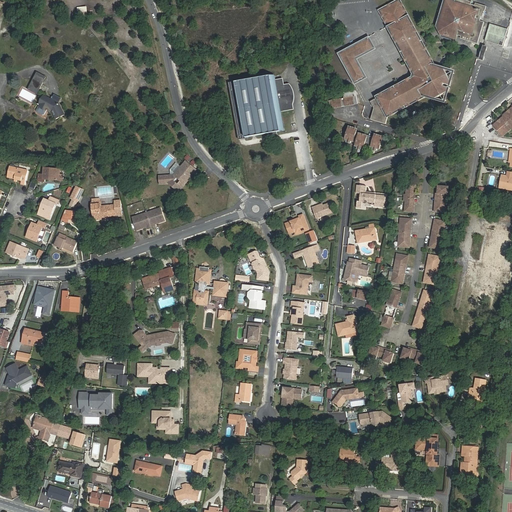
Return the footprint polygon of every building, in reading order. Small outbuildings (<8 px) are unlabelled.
[(440,69),(447,72),(452,74),(450,80),(447,86),(447,88),(445,94),(443,100),(436,98),(428,95),(426,91),(423,92),(423,96),(388,114),(387,117),(427,97),(444,102),(454,73),(437,67),(401,0),(395,0),(378,9),(412,76),(375,95),(375,97),(380,95),(414,77),(416,75),(415,73),(383,10),(401,1),(433,65),(431,68),(434,70),(435,68),(436,68),(439,70),(440,69)] [(443,0),(438,19),(433,33),(456,40),(458,35),(443,31),(440,25),(448,1),(454,3),(455,0),(443,0)] [(478,37),(483,22),(483,21),(480,20),(481,16),(483,17),(487,6),(477,2),(476,5),(471,3),(472,1),(468,0),(455,0),(454,3),(448,1),(440,25),(443,31),(458,35),(459,36),(459,37),(476,43),(478,37)] [(436,68),(435,68),(434,70),(431,68),(433,65),(401,1),(383,10),(415,73),(418,74),(417,78),(414,77),(380,95),(375,97),(371,99),(375,106),(371,118),(386,122),(387,117),(388,114),(423,96),(423,92),(426,91),(428,95),(436,98),(445,94),(447,88),(442,86),(442,84),(447,86),(450,80),(447,72),(440,69),(439,70),(436,68)] [(78,18),(88,17),(87,6),(77,7),(78,18)] [(483,22),(478,37),(483,38),(485,39),(490,24),(483,22)] [(490,24),(485,39),(485,40),(498,45),(502,43),(507,28),(490,23),(490,24)] [(372,49),(356,57),(359,63),(361,63),(359,59),(376,50),(369,37),(339,52),(346,65),(348,65),(342,53),(367,41),(369,41),(372,46),(372,49)] [(359,63),(356,57),(372,49),(372,46),(369,41),(367,41),(342,53),(348,65),(355,78),(358,79),(360,79),(361,78),(363,77),(363,75),(363,73),(363,72),(359,63)] [(481,59),(484,51),(485,46),(480,45),(477,58),(481,59)] [(368,77),(361,63),(359,63),(363,72),(363,73),(363,75),(363,77),(361,78),(360,79),(358,79),(355,78),(348,65),(346,65),(355,83),(368,77)] [(32,86),(40,90),(48,75),(41,71),(32,86)] [(247,136),(270,132),(278,130),(285,129),(285,127),(282,127),(279,110),(283,110),(289,108),(288,103),(292,102),(292,97),(292,93),(290,88),(289,84),(284,84),(283,78),(276,79),(275,74),(237,81),(247,136)] [(66,115),(61,104),(45,94),(38,106),(50,113),(53,112),(57,119),(66,115)] [(352,94),(332,97),(333,104),(353,101),(352,94)] [(511,125),(511,103),(511,105),(511,106),(501,115),(502,116),(492,124),(500,135),(511,125)] [(376,133),(375,136),(374,138),(368,135),(368,134),(360,131),(357,131),(358,129),(349,126),(347,135),(358,138),(357,141),(365,144),(366,140),(381,145),(384,136),(376,133)] [(187,154),(184,158),(190,162),(193,159),(187,154)] [(169,174),(159,174),(159,182),(169,182),(178,190),(189,176),(191,173),(195,168),(190,163),(189,164),(187,162),(185,160),(180,166),(173,173),(169,174)] [(180,166),(175,162),(169,169),(169,174),(173,173),(180,166)] [(25,183),(27,169),(9,165),(7,175),(15,177),(18,178),(21,178),(21,182),(25,183)] [(60,168),(43,168),(43,174),(38,174),(38,181),(45,181),(45,179),(59,179),(59,174),(60,168)] [(511,190),(511,177),(500,176),(498,188),(511,190)] [(383,208),(385,196),(365,193),(366,191),(366,186),(357,185),(356,193),(360,194),(360,201),(363,202),(374,204),(374,205),(373,206),(383,208)] [(84,189),(77,186),(72,197),(73,198),(79,200),(84,189)] [(401,196),(401,199),(409,200),(409,196),(411,196),(412,186),(403,186),(402,196),(401,196)] [(447,188),(437,187),(436,195),(437,195),(437,199),(439,199),(445,200),(445,196),(446,196),(447,188)] [(58,204),(60,200),(52,196),(50,200),(45,198),(39,213),(46,216),(47,214),(51,216),(56,203),(58,204)] [(402,203),(401,213),(410,213),(411,204),(409,204),(409,200),(401,199),(400,203),(402,203)] [(433,213),(444,214),(445,200),(439,199),(437,199),(436,203),(434,202),(433,213)] [(123,214),(121,200),(117,201),(117,205),(102,206),(101,204),(94,205),(95,213),(96,213),(97,217),(97,220),(104,219),(104,217),(109,217),(109,216),(123,214)] [(328,201),(322,204),(315,206),(315,204),(311,205),(315,217),(331,211),(328,201)] [(130,213),(145,211),(143,203),(129,204),(130,213)] [(166,221),(162,208),(148,213),(153,227),(156,226),(156,224),(156,223),(158,223),(166,221)] [(69,210),(66,218),(73,219),(79,219),(77,211),(69,210)] [(298,217),(290,220),(285,222),(288,232),(294,230),(295,233),(308,227),(302,212),(297,214),(298,217)] [(153,227),(148,213),(134,217),(138,230),(146,227),(146,226),(148,226),(148,227),(149,228),(153,227)] [(32,222),(30,229),(31,229),(28,237),(36,241),(43,227),(44,228),(47,222),(41,219),(39,225),(32,222)] [(408,220),(397,220),(396,234),(405,235),(405,231),(408,231),(408,220)] [(358,242),(365,240),(365,238),(374,236),(373,232),(375,231),(373,221),(367,223),(368,227),(355,230),(358,242)] [(442,237),(444,223),(433,221),(431,231),(434,232),(433,235),(442,237)] [(484,295),(491,296),(492,291),(493,289),(497,290),(491,320),(501,322),(511,273),(503,271),(503,272),(501,272),(510,230),(491,226),(482,267),(481,266),(476,265),(475,265),(475,269),(468,268),(465,279),(459,312),(466,314),(461,339),(471,341),(477,316),(476,316),(481,287),(485,288),(485,289),(484,295)] [(491,226),(489,226),(481,266),(482,267),(491,226)] [(511,231),(510,230),(501,272),(503,272),(503,271),(511,231)] [(314,231),(306,233),(309,244),(318,241),(314,231)] [(396,234),(395,248),(407,249),(407,239),(404,238),(405,235),(396,234)] [(439,251),(442,237),(433,235),(433,239),(430,238),(428,249),(439,251)] [(74,251),(77,241),(68,237),(67,239),(59,236),(55,246),(64,249),(64,248),(74,251)] [(16,254),(15,256),(20,258),(21,256),(25,258),(28,249),(11,241),(6,252),(10,254),(10,252),(16,254)] [(318,243),(294,252),(296,257),(305,254),(306,257),(308,257),(309,260),(307,260),(309,265),(320,261),(315,250),(320,248),(318,243)] [(255,251),(248,255),(250,258),(251,258),(251,261),(253,262),(253,264),(255,269),(257,270),(258,273),(258,277),(259,279),(268,280),(268,276),(268,274),(269,272),(267,269),(266,268),(265,267),(266,265),(262,259),(259,257),(256,252),(255,251)] [(405,257),(394,255),(392,269),(400,271),(401,267),(403,268),(405,257)] [(436,272),(439,258),(428,256),(426,266),(428,267),(428,270),(436,272)] [(367,273),(369,266),(361,264),(361,260),(350,258),(349,262),(348,262),(347,265),(348,266),(348,268),(347,269),(345,279),(356,281),(357,271),(367,273)] [(206,295),(206,291),(206,288),(215,289),(215,295),(228,296),(228,294),(230,294),(230,290),(228,290),(229,288),(231,288),(231,284),(229,284),(229,282),(216,281),(215,287),(208,286),(208,282),(208,280),(207,280),(208,271),(210,271),(210,269),(210,267),(201,266),(200,267),(200,271),(198,271),(197,280),(199,280),(199,283),(199,285),(200,286),(199,291),(199,294),(195,294),(195,301),(198,301),(198,304),(205,305),(205,301),(208,302),(209,295),(206,295)] [(166,290),(174,288),(171,278),(175,277),(172,267),(163,270),(165,276),(161,277),(160,273),(143,278),(146,288),(161,284),(163,283),(166,290)] [(400,271),(392,269),(389,283),(400,285),(402,275),(400,274),(400,271)] [(433,286),(436,272),(428,270),(427,274),(424,273),(422,284),(433,286)] [(298,282),(296,282),(296,286),(293,286),(292,293),(306,293),(308,281),(311,281),(311,275),(297,275),(296,279),(298,280),(298,282)] [(464,279),(457,312),(459,312),(465,279),(464,279)] [(175,290),(174,288),(166,290),(163,283),(161,284),(165,293),(175,290)] [(10,295),(9,291),(18,291),(19,290),(19,285),(0,287),(0,307),(11,306),(10,301),(8,299),(7,295),(10,295)] [(262,301),(264,287),(243,285),(243,290),(253,291),(250,293),(250,297),(253,301),(252,309),(266,310),(266,304),(264,303),(262,301)] [(56,290),(37,286),(34,299),(41,301),(44,304),(43,306),(42,313),(50,315),(56,290)] [(483,289),(485,289),(485,288),(481,287),(476,316),(477,316),(483,289)] [(63,306),(82,308),(82,298),(71,297),(71,291),(64,290),(63,306)] [(368,300),(369,293),(356,291),(355,298),(368,300)] [(399,294),(391,291),(388,301),(386,300),(385,304),(393,306),(395,303),(396,303),(399,294)] [(428,304),(431,295),(423,292),(420,301),(422,302),(421,305),(429,308),(430,304),(428,304)] [(294,314),(293,314),(292,323),(302,323),(304,302),(291,302),(291,306),(293,306),(293,310),(295,310),(294,314)] [(384,307),(386,308),(383,317),(391,320),(394,311),(392,310),(393,306),(385,304),(384,307)] [(428,311),(429,308),(421,305),(420,309),(418,308),(415,318),(423,320),(426,311),(428,311)] [(348,320),(338,321),(340,333),(347,332),(347,330),(357,328),(356,324),(358,324),(356,313),(350,314),(350,317),(351,319),(348,320)] [(391,320),(383,317),(380,327),(388,330),(391,320)] [(420,330),(423,320),(415,318),(412,327),(420,330)] [(259,325),(246,323),(245,330),(249,330),(249,332),(244,331),(243,337),(247,337),(248,337),(248,342),(257,343),(258,336),(258,335),(258,334),(258,333),(259,325)] [(248,337),(247,337),(246,343),(258,344),(259,336),(260,333),(261,325),(259,325),(258,333),(258,334),(258,335),(258,336),(257,343),(248,342),(248,337)] [(10,332),(3,329),(0,337),(7,341),(10,332)] [(26,329),(24,338),(34,341),(34,342),(42,344),(45,333),(26,329)] [(136,335),(144,345),(147,348),(150,346),(151,346),(152,345),(156,344),(157,345),(162,344),(163,343),(169,342),(173,343),(177,334),(169,331),(157,333),(156,334),(154,334),(152,333),(150,334),(151,335),(149,335),(144,330),(142,329),(136,335)] [(287,340),(286,348),(296,349),(297,336),(303,336),(304,332),(288,330),(287,340)] [(0,344),(5,346),(6,345),(10,346),(11,342),(7,341),(0,337),(0,344)] [(256,357),(258,357),(258,351),(241,349),(240,361),(243,361),(243,367),(250,367),(250,370),(259,370),(259,366),(257,366),(257,361),(256,361),(256,357)] [(367,358),(375,361),(376,357),(379,359),(382,351),(378,349),(377,351),(374,350),(370,349),(367,358)] [(383,360),(382,363),(389,365),(392,355),(389,354),(385,353),(386,352),(382,351),(379,359),(383,360)] [(400,360),(408,363),(409,359),(412,360),(415,352),(410,351),(410,353),(407,352),(403,351),(400,360)] [(31,355),(19,352),(17,360),(29,362),(31,355)] [(416,361),(415,365),(422,367),(425,357),(421,356),(418,355),(419,354),(415,352),(412,360),(416,361)] [(288,374),(286,374),(285,377),(296,378),(298,359),(285,357),(284,363),(287,363),(286,369),(288,370),(288,374)] [(18,363),(9,367),(12,374),(11,376),(10,375),(7,383),(16,387),(18,382),(19,379),(24,377),(24,379),(33,375),(29,366),(21,370),(18,363)] [(167,375),(167,368),(162,368),(162,370),(157,370),(156,368),(153,368),(154,364),(140,363),(139,374),(152,375),(152,379),(158,379),(158,383),(171,383),(171,375),(167,375)] [(100,366),(87,364),(86,376),(99,377),(100,366)] [(126,365),(109,364),(108,373),(120,374),(119,385),(129,386),(129,375),(125,375),(126,365)] [(337,367),(336,378),(351,380),(353,369),(344,368),(344,369),(343,369),(342,368),(337,367)] [(57,378),(42,374),(39,385),(54,389),(57,378)] [(150,376),(150,383),(158,383),(158,379),(152,379),(152,375),(139,374),(139,376),(150,376)] [(482,396),(483,387),(485,379),(475,377),(473,387),(469,386),(467,395),(471,395),(471,394),(482,396)] [(437,380),(430,381),(430,385),(433,385),(434,394),(448,392),(447,387),(450,387),(451,387),(450,379),(441,380),(441,382),(438,382),(437,380)] [(251,401),(253,384),(242,383),(241,396),(236,395),(236,402),(242,402),(242,400),(251,401)] [(416,385),(401,387),(403,402),(400,402),(401,412),(407,412),(406,404),(412,403),(411,397),(413,395),(412,392),(416,391),(416,385)] [(430,385),(431,397),(438,396),(438,398),(444,397),(444,395),(450,395),(450,387),(447,387),(448,392),(434,394),(433,385),(430,385)] [(286,397),(284,397),(283,402),(286,405),(293,405),(295,404),(295,398),(302,398),(303,389),(284,387),(283,392),(285,392),(285,394),(286,394),(286,397)] [(485,387),(483,387),(482,396),(471,394),(471,395),(471,397),(483,399),(485,387)] [(348,397),(350,399),(358,398),(357,390),(341,391),(333,401),(340,408),(345,402),(345,400),(345,398),(348,397)] [(92,408),(93,406),(101,407),(101,408),(114,408),(114,393),(101,393),(101,395),(93,395),(93,400),(81,399),(81,408),(92,408)] [(175,422),(175,413),(157,413),(156,419),(161,419),(161,422),(164,422),(164,429),(172,429),(172,435),(182,435),(182,426),(178,426),(178,422),(175,422)] [(245,422),(245,420),(246,417),(243,415),(231,414),(230,424),(238,425),(237,434),(247,435),(248,422),(245,422)] [(367,422),(368,425),(371,425),(376,428),(379,424),(386,429),(392,421),(383,414),(378,414),(378,416),(374,416),(373,415),(361,416),(361,422),(367,422)] [(66,422),(74,423),(75,416),(67,415),(66,422)] [(56,420),(44,417),(42,420),(37,419),(34,429),(41,431),(39,438),(50,441),(52,434),(57,436),(61,425),(56,423),(56,420)] [(164,429),(164,422),(161,422),(161,419),(156,419),(156,424),(161,424),(161,431),(170,431),(170,434),(172,435),(172,429),(164,429)] [(67,439),(70,427),(61,425),(57,436),(67,439)] [(439,436),(430,435),(430,436),(425,435),(424,438),(418,438),(418,445),(425,446),(425,448),(429,448),(429,450),(427,465),(430,466),(436,466),(439,466),(440,455),(434,454),(435,448),(438,449),(439,436)] [(273,455),(273,445),(265,444),(265,446),(258,445),(257,453),(273,455)] [(461,471),(476,472),(477,446),(462,445),(462,455),(464,454),(464,462),(463,462),(463,464),(461,464),(461,471)] [(354,457),(354,453),(354,447),(341,447),(340,461),(360,463),(360,458),(357,457),(354,457)] [(167,451),(165,457),(176,460),(178,453),(167,451)] [(212,460),(213,454),(204,452),(197,457),(188,455),(186,464),(195,466),(195,467),(196,470),(200,470),(202,469),(203,464),(202,464),(203,462),(207,459),(212,460)] [(301,476),(305,474),(308,471),(308,459),(298,458),(297,466),(292,471),(292,474),(294,475),(290,478),(295,483),(299,480),(298,479),(301,476)] [(400,471),(401,459),(383,458),(383,467),(391,468),(391,470),(400,471)] [(83,478),(85,463),(75,461),(75,463),(61,461),(59,470),(72,473),(71,476),(83,478)] [(138,463),(136,472),(161,478),(163,468),(138,463)] [(183,486),(184,490),(176,493),(179,502),(188,499),(199,501),(201,492),(192,490),(193,486),(187,485),(183,486)] [(268,490),(266,490),(267,486),(257,485),(256,489),(258,489),(257,495),(257,498),(258,498),(258,503),(265,504),(266,498),(265,498),(265,496),(266,496),(267,496),(268,490)] [(115,508),(117,497),(93,492),(91,502),(101,505),(100,506),(110,509),(111,507),(115,508)] [(301,511),(305,509),(300,503),(291,510),(289,510),(289,505),(286,505),(286,500),(279,500),(278,510),(282,511),(281,511),(301,511)]
